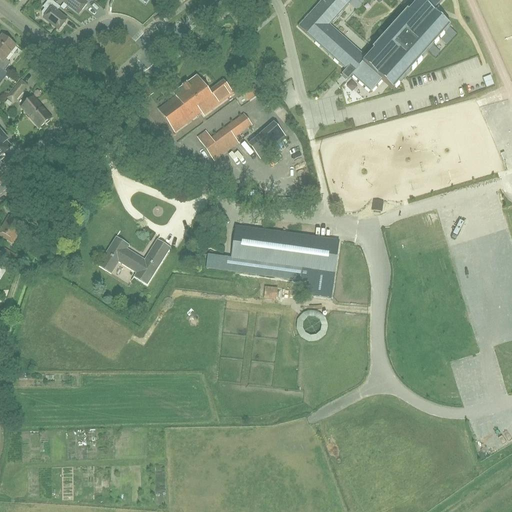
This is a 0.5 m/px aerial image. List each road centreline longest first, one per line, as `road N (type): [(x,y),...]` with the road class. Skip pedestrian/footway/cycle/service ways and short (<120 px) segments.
road 1 (unknown): [(464,193),(504,403)]
road 2 (secondary): [(0,189),(157,51)]
road 3 (track): [(0,332),(67,152)]
road 4 (residential): [(157,51),(115,24),(51,47),(0,8)]
